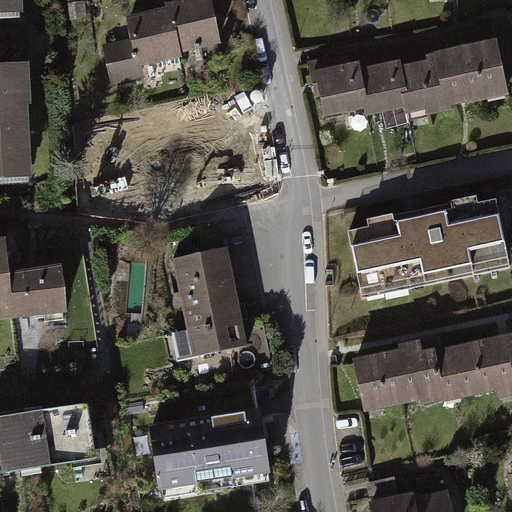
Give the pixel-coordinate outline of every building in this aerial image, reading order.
[(0,0),(0,13),(19,12),(18,0),(0,0)] [(129,43),(101,47),(106,82),(146,77),(145,66),(179,61),(178,52),(220,46),(213,0),(172,0),(124,7),(129,43)] [(357,57),(310,65),(319,114),(360,106),(361,116),(506,90),(496,39),(426,52),(427,60),(401,65),(400,58),(358,66),(357,57)] [(26,66),(0,67),(0,177),(28,176),(23,87),(27,86),(26,66)] [(208,126),(127,135),(134,191),(167,187),(165,174),(213,169),(208,126)] [(494,190),(345,224),(361,296),(510,262),(494,190)] [(4,242),(0,242),(0,315),(34,312),(34,318),(45,317),(46,321),(62,319),(61,308),(63,307),(59,271),(8,276),(4,242)] [(224,243),(174,252),(192,348),(242,338),(224,243)] [(511,330),(355,354),(363,408),(511,385),(511,330)] [(90,403),(0,413),(0,469),(97,458),(90,403)] [(260,407),(150,423),(159,482),(269,466),(260,407)] [(455,511),(450,484),(366,501),(368,511),(455,511)]
